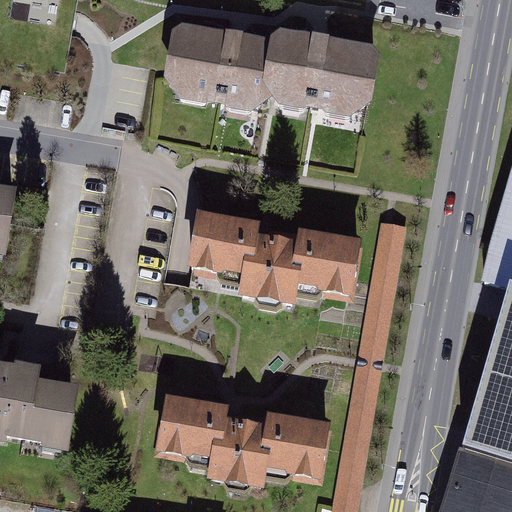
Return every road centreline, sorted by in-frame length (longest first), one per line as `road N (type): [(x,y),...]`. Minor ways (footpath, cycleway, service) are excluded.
road 1 (secondary): [(500,0),(410,511)]
road 2 (residential): [(178,280),(182,196),(164,175),(0,139)]
